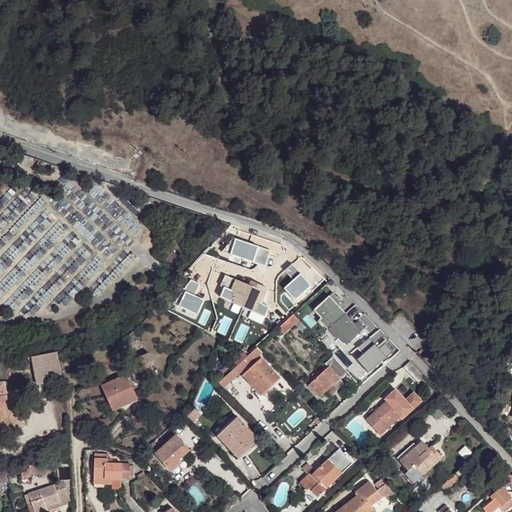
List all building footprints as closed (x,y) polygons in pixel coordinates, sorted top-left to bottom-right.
[(40,160),(24,155),(22,164),(38,169),(40,160)] [(271,251),(236,239),(230,255),(265,267),(271,251)] [(311,285),(292,264),(285,271),(293,280),(284,288),(286,291),(281,295),(281,301),(289,310),(295,305),(291,301),(311,285)] [(252,287),(225,275),(220,286),(224,288),(220,297),(234,303),(230,311),(240,315),(244,307),(252,287)] [(197,288),(188,284),(181,295),(184,296),(177,311),(195,320),(202,305),(192,300),(197,288)] [(260,290),(252,287),(244,307),(252,311),(248,319),(262,325),(269,308),(256,301),(260,290)] [(316,321),(324,331),(344,313),(336,304),(340,301),(332,292),(316,307),(323,314),(316,321)] [(323,314),(316,307),(313,310),(320,317),(323,314)] [(344,313),(324,331),(333,340),(337,336),(341,333),(347,341),(363,326),(356,318),(352,321),(344,313)] [(341,333),(337,336),(344,344),(347,341),(341,333)] [(250,351),(259,342),(254,337),(244,346),(250,351)] [(369,337),(357,348),(363,354),(357,359),(369,372),(392,351),(384,343),(379,348),(369,337)] [(57,353),(32,358),(38,384),(62,380),(57,353)] [(256,359),(251,353),(249,355),(235,368),(239,373),(256,359)] [(151,354),(129,364),(136,378),(144,374),(145,376),(146,376),(159,370),(151,354)] [(340,365),(333,357),(325,365),(329,369),(329,368),(340,379),(348,372),(340,365)] [(254,378),(249,383),(260,396),(278,379),(260,360),(248,372),(254,378)] [(403,367),(423,388),(429,382),(409,360),(403,367)] [(317,380),(319,383),(327,391),(340,379),(329,368),(329,369),(317,380)] [(243,377),(249,383),(254,378),(248,372),(243,377)] [(144,374),(136,378),(138,383),(147,379),(146,376),(145,376),(144,374)] [(129,376),(104,387),(114,411),(122,407),(120,403),(138,395),(129,376)] [(0,419),(3,432),(26,427),(18,390),(9,393),(6,383),(0,384),(0,419)] [(327,391),(319,383),(312,389),(320,398),(327,391)] [(396,394),(366,420),(380,436),(401,417),(402,419),(411,410),(396,394)] [(120,403),(122,407),(140,400),(138,395),(120,403)] [(245,437),(250,432),(237,418),(217,436),(237,458),(252,444),(245,437)] [(266,420),(259,426),(279,447),(286,441),(266,420)] [(258,440),(250,432),(245,437),(252,444),(258,440)] [(170,470),(179,462),(176,459),(187,449),(175,435),(155,453),(170,470)] [(431,446),(429,448),(422,441),(416,447),(414,444),(397,458),(399,461),(412,476),(418,470),(423,477),(443,459),(431,446)] [(328,460),(341,474),(352,463),(339,449),(328,460)] [(121,461),(108,463),(107,454),(96,455),(97,461),(97,463),(98,473),(109,473),(110,476),(114,475),(122,475),(122,473),(122,474),(130,473),(129,461),(121,461)] [(181,460),(179,462),(170,470),(173,474),(185,463),(181,460)] [(325,489),(341,474),(328,460),(312,475),(310,473),(299,483),(306,490),(308,489),(317,497),(319,495),(325,489)] [(44,465),(27,465),(28,474),(45,473),(44,465)] [(70,475),(69,465),(56,466),(57,479),(70,478),(70,475)] [(6,466),(0,466),(0,494),(5,494),(4,483),(10,482),(6,466)] [(454,472),(435,489),(440,493),(458,477),(454,472)] [(109,473),(98,473),(98,483),(114,482),(114,475),(110,476),(109,473)] [(511,475),(510,474),(499,483),(500,484),(503,488),(511,480),(511,475)] [(62,481),(52,484),(55,490),(64,486),(62,481)] [(356,492),(358,494),(360,493),(364,498),(365,497),(366,498),(377,490),(370,481),(356,492)] [(46,511),(43,507),(58,501),(55,490),(52,484),(27,494),(33,511),(46,511)] [(490,493),(490,492),(479,501),(483,505),(492,497),(504,511),(511,504),(511,498),(503,488),(500,484),(490,493)] [(55,490),(58,501),(68,496),(64,486),(55,490)] [(308,489),(306,490),(317,501),(319,499),(317,497),(308,489)] [(377,490),(366,498),(371,505),(382,496),(377,490)] [(365,511),(372,507),(371,505),(366,498),(365,497),(364,498),(360,493),(358,494),(335,511),(365,511)] [(444,502),(439,507),(443,511),(448,506),(444,502)]
